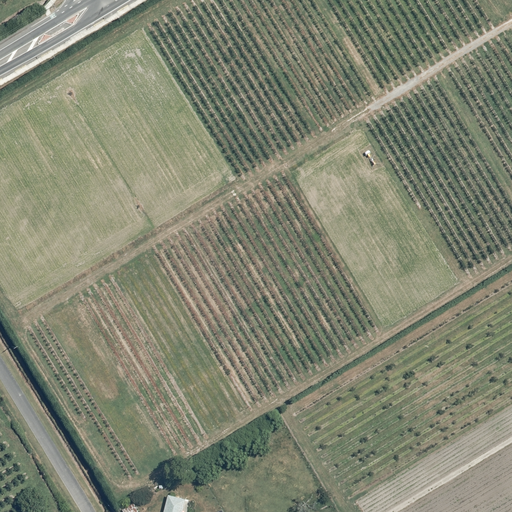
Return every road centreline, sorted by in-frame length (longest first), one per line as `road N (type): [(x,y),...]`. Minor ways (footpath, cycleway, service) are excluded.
road 1 (unclassified): [(0,368),(87,511)]
road 2 (tertiary): [(108,4),(0,70)]
